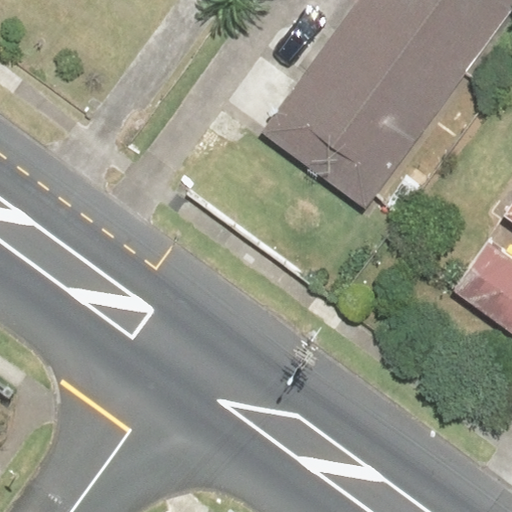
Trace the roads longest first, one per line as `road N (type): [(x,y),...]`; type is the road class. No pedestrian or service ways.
road 1 (secondary): [(190,363),(394,511)]
road 2 (secondary): [(0,222),(190,363)]
road 3 (residential): [(80,511),(190,363)]
